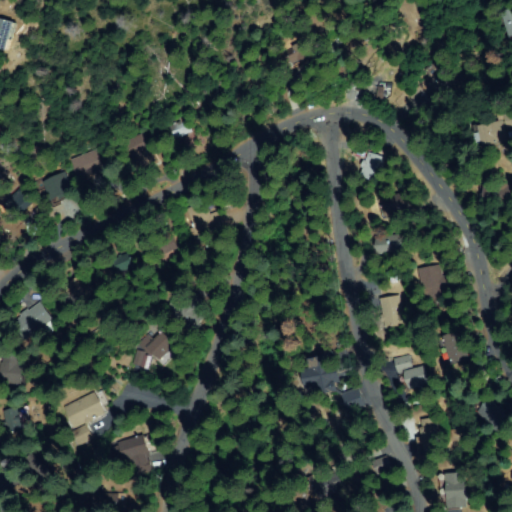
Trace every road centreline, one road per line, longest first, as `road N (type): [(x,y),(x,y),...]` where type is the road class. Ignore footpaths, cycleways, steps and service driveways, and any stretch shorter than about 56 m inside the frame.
road 1 (residential): [(0,494),(7,299),(20,284),(115,214),(287,126),(334,116)]
road 2 (residential): [(410,511),(403,471),(352,342),(336,238),(334,116)]
road 3 (residential): [(156,511),(163,465),(229,286),(253,144)]
road 4 (residential): [(511,390),(495,362),(458,218),(426,168),(389,132),(334,116)]
